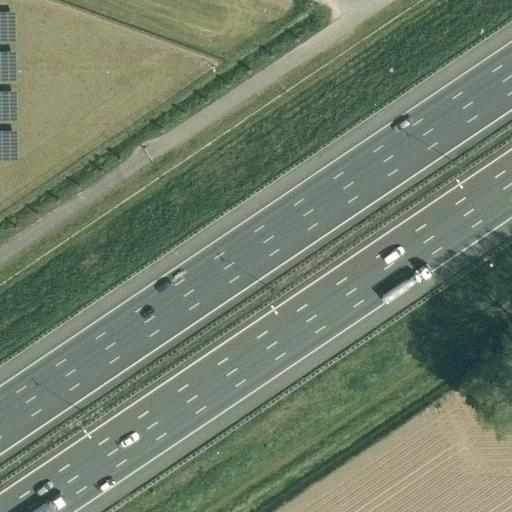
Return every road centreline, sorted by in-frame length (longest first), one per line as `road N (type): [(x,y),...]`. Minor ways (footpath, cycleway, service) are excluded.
road 1 (motorway): [(511,76),(0,421)]
road 2 (motorway): [(24,511),(511,182)]
